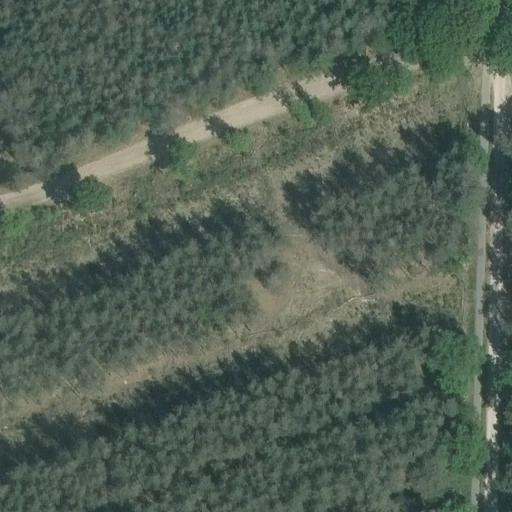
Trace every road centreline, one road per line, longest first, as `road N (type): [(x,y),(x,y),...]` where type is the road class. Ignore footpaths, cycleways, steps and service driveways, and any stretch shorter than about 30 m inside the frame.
road 1 (track): [(500,29),(486,49),(211,127),(0,205)]
road 2 (unclassified): [(489,511),(500,29)]
